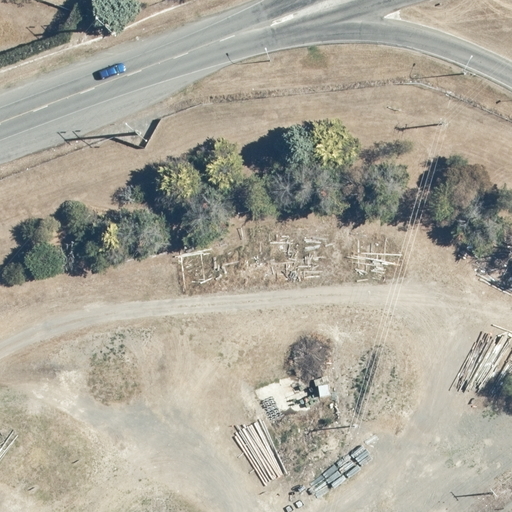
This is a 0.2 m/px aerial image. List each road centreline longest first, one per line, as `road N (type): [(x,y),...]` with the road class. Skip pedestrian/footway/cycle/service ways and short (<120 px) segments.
road 1 (primary): [(0,122),(199,45)]
road 2 (primary): [(511,76),(433,41),(322,20)]
road 3 (primary): [(322,20),(199,45)]
